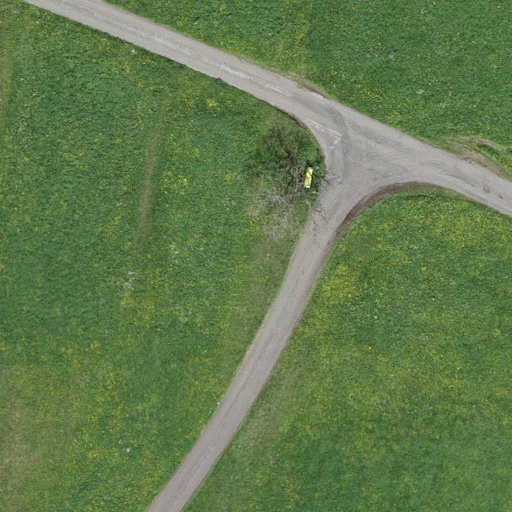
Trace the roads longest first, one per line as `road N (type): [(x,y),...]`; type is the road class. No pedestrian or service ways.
road 1 (residential): [(159,511),(239,392),(317,238),(382,139)]
road 2 (residential): [(382,139),(59,0)]
road 3 (residential): [(511,199),(382,139)]
